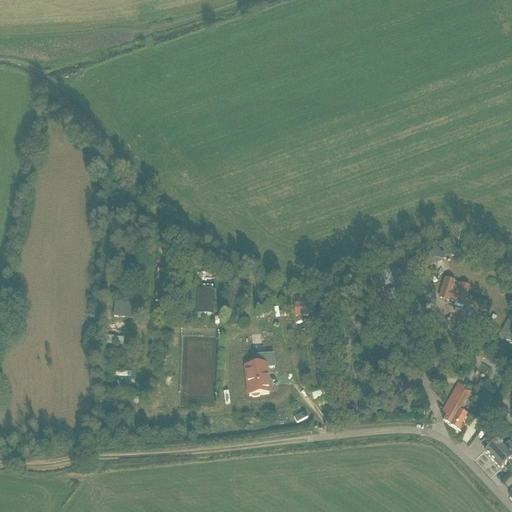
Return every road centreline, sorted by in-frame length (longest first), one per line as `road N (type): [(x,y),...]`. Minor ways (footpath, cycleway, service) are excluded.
road 1 (track): [(305,438),(0,463)]
road 2 (unclassified): [(511,510),(436,433),(305,438)]
